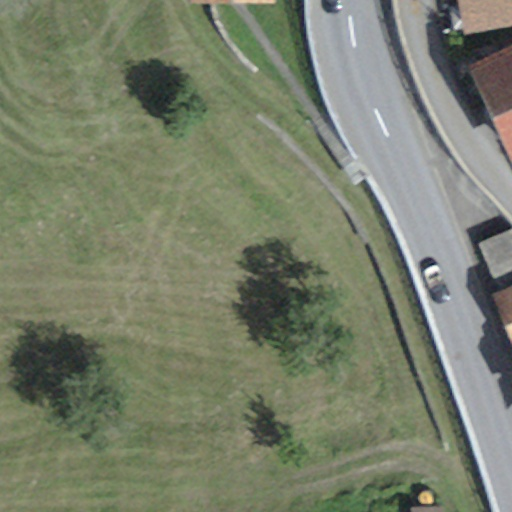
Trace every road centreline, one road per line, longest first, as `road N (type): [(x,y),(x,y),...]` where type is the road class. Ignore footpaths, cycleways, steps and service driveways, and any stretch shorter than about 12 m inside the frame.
road 1 (tertiary): [(346,0),(359,65),(511,464)]
road 2 (residential): [(416,0),(435,81),(472,146),(511,191)]
